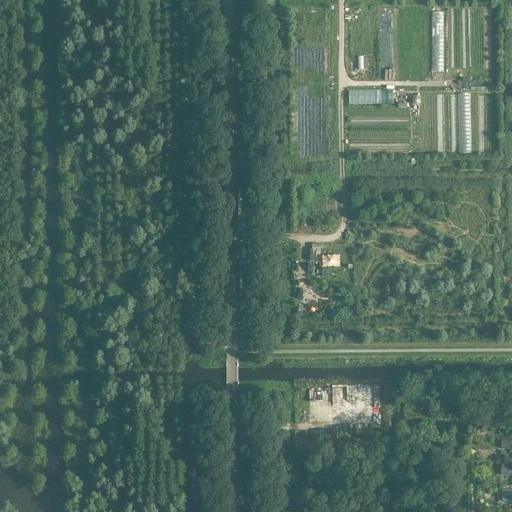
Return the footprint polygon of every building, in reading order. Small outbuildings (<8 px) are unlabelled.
[(443,12),(431,12),(431,72),(443,72),(443,12)] [(293,33),(304,34),(305,14),(294,13),(293,33)] [(368,58),(363,58),(363,56),(357,56),(357,69),(368,69),(368,58)] [(393,104),(393,90),(349,91),(349,104),(393,104)] [(470,93),(457,93),(458,154),(470,154),(470,93)] [(397,94),(398,103),(406,103),(406,94),(397,94)] [(415,104),(412,104),(412,118),(419,118),(419,105),(420,105),(420,95),(415,95),(415,104)] [(323,266),(340,266),(340,254),(322,254),(323,266)] [(507,439),(493,439),(493,451),(507,451),(507,439)] [(511,463),(501,463),(501,474),(511,474),(511,463)] [(508,492),(494,492),(494,503),(509,502),(508,492)]
